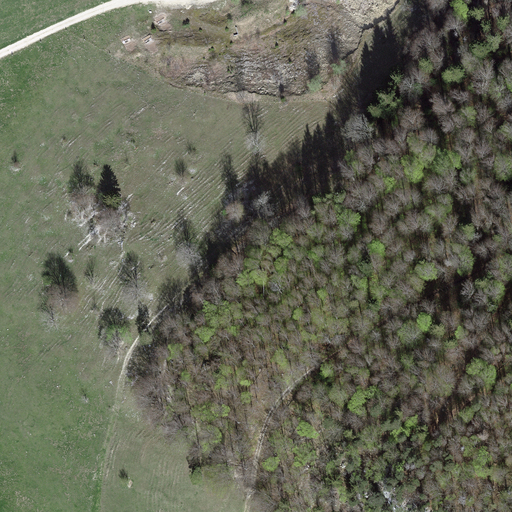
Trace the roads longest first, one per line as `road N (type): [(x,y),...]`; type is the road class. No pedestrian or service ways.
road 1 (track): [(97,511),(123,372),(153,321),(252,230),(511,53)]
road 2 (track): [(511,251),(405,308),(289,387),(260,438),(245,511)]
road 3 (track): [(511,377),(439,420),(511,287)]
road 4 (track): [(129,0),(0,55)]
